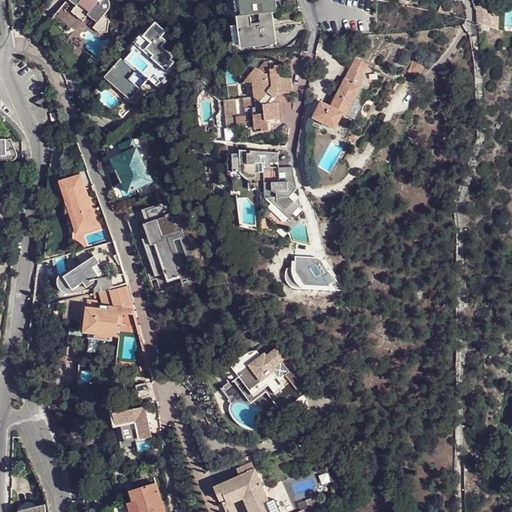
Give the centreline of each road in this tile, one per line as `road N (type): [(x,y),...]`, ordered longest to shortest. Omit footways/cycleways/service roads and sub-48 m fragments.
road 1 (residential): [(6,46),(34,50),(50,66),(146,316)]
road 2 (residential): [(8,383),(41,163),(35,134),(0,79)]
road 3 (residential): [(304,0),(311,28),(289,147)]
